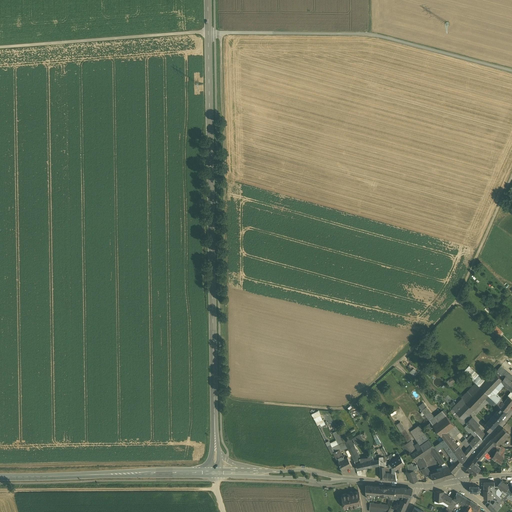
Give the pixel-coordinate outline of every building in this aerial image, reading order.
[(502,332),(496,326),(492,330),(498,336),(502,332)] [(486,381),(469,365),(464,371),(476,383),(480,387),(486,381)] [(508,372),(501,365),(495,372),(502,379),(508,372)] [(486,381),(480,387),(488,394),(501,381),(503,380),(502,379),(495,372),(486,381)] [(511,375),(508,372),(502,379),(503,380),(501,381),(508,387),(511,381),(511,375)] [(452,377),(448,380),(446,382),(451,387),(453,385),(451,383),(454,381),(452,377)] [(476,383),(462,397),(466,402),(480,387),(476,383)] [(480,387),(466,402),(473,409),(474,409),(478,405),(479,404),(485,398),(488,394),(480,387)] [(503,401),(498,396),(497,395),(495,393),(491,397),(493,399),(495,401),(499,405),(502,401),(503,401)] [(511,398),(509,395),(503,402),(503,401),(502,401),(499,405),(501,407),(506,411),(511,403),(511,398)] [(461,406),(456,412),(463,419),(473,409),(466,402),(461,406)] [(461,406),(458,403),(453,408),(456,412),(461,406)] [(434,416),(426,406),(421,410),(429,420),(434,416)] [(501,407),(495,414),(501,419),(507,412),(506,411),(501,407)] [(473,409),(463,419),(466,422),(471,418),(477,412),(474,409),(473,409)] [(434,416),(429,420),(431,423),(433,426),(446,415),(442,410),(434,416)] [(320,412),(313,415),(317,425),(324,422),(320,412)] [(463,419),(456,412),(454,414),(464,426),(467,424),(466,422),(463,419)] [(495,414),(487,423),(493,428),(499,422),(501,419),(495,414)] [(446,415),(433,426),(440,434),(441,436),(446,432),(451,428),(454,425),(446,415)] [(479,426),(471,418),(466,422),(467,424),(472,429),(475,432),(480,427),(479,425),(479,426)] [(411,441),(400,423),(396,425),(408,443),(411,441)] [(433,426),(431,423),(427,426),(432,433),(434,432),(437,436),(438,435),(440,434),(433,426)] [(493,428),(487,423),(482,429),(487,435),(493,428)] [(463,435),(454,425),(451,428),(459,438),(463,435)] [(420,426),(411,433),(420,446),(430,440),(420,426)] [(482,429),(480,427),(475,432),(483,440),(487,435),(482,429)] [(503,428),(492,439),(496,444),(498,445),(498,444),(509,433),(503,428)] [(473,434),(475,436),(471,439),(472,440),(470,442),(469,442),(475,448),(478,446),(483,440),(475,432),(472,429),(470,431),(473,434)] [(335,432),(333,433),(338,444),(344,441),(339,430),(335,432)] [(357,436),(354,437),(352,438),(355,443),(353,444),(354,446),(364,441),(363,438),(359,439),(357,436)] [(453,440),(449,436),(444,439),(446,442),(450,448),(452,450),(453,450),(458,446),(459,446),(454,440),(453,440)] [(350,438),(344,441),(355,463),(361,462),(359,459),(360,458),(354,446),(353,444),(350,438)] [(469,447),(464,453),(467,457),(472,451),(475,448),(471,444),(469,442),(466,439),(464,442),(469,447)] [(492,439),(483,449),(486,452),(493,445),(494,444),(495,445),(496,444),(492,439)] [(421,447),(412,454),(416,460),(422,456),(431,449),(435,447),(430,440),(420,446),(421,447)] [(344,441),(338,444),(341,451),(347,448),(344,441)] [(446,442),(439,446),(444,452),(447,450),(450,448),(446,442)] [(464,453),(458,446),(453,450),(462,461),(467,457),(464,453)] [(452,450),(450,448),(447,450),(454,460),(456,461),(458,459),(458,458),(452,450)] [(479,453),(472,462),(476,465),(482,456),(486,452),(483,449),(479,453)] [(504,455),(498,451),(499,450),(497,449),(492,457),(501,464),(502,463),(504,455)] [(342,455),(340,450),(337,451),(336,452),(334,453),(338,462),(338,461),(346,458),(344,455),(342,455)] [(440,455),(438,451),(434,454),(438,459),(439,461),(441,464),(445,461),(441,455),(440,455)] [(401,456),(391,462),(393,465),(393,466),(395,469),(405,463),(401,456)] [(346,458),(338,461),(342,470),(352,465),(348,457),(346,458)] [(423,459),(417,462),(421,469),(426,466),(427,466),(425,463),(423,459)] [(456,461),(449,467),(453,473),(462,463),(458,459),(456,461)] [(361,462),(355,463),(357,470),(360,469),(372,466),(371,461),(371,460),(364,461),(363,462),(361,462)] [(476,465),(472,462),(467,468),(475,474),(480,468),(476,465)] [(384,466),(380,466),(380,478),(388,479),(388,472),(385,472),(385,471),(384,471),(384,466)] [(426,466),(421,469),(426,476),(431,474),(431,473),(427,474),(426,466)] [(447,468),(441,470),(444,479),(455,475),(453,473),(449,467),(447,468)] [(441,470),(431,473),(431,474),(434,482),(444,479),(441,470)] [(416,481),(413,471),(409,472),(409,473),(408,474),(410,482),(412,483),(416,481)] [(392,473),(388,472),(388,479),(397,480),(395,473),(392,473)] [(509,487),(501,481),(498,485),(503,489),(502,490),(503,491),(505,492),(506,491),(509,487)] [(494,482),(484,482),(484,489),(491,489),(491,490),(494,490),(494,489),(494,486),(495,486),(494,482)] [(396,488),(366,485),(365,485),(366,496),(367,498),(372,499),(372,494),(390,495),(390,498),(393,498),(393,497),(394,495),(396,488)] [(413,489),(404,488),(400,488),(399,495),(403,495),(406,496),(411,496),(413,489)] [(491,489),(484,489),(484,498),(491,498),(491,500),(492,500),(493,493),(491,493),(491,490),(491,489)] [(354,493),(352,493),(350,491),(349,493),(349,494),(346,494),(346,493),(342,494),(345,506),(348,506),(348,507),(349,508),(357,506),(358,505),(358,504),(361,503),(358,491),(354,492),(354,493)] [(450,496),(444,493),(444,491),(435,491),(435,501),(443,501),(446,503),(450,496)] [(471,501),(457,493),(453,499),(457,501),(463,505),(464,503),(468,505),(471,501)] [(388,505),(370,503),(369,511),(374,511),(387,511),(390,507),(391,504),(393,498),(390,498),(388,505)] [(457,501),(453,499),(446,509),(451,511),(454,507),(453,506),(457,501)] [(404,501),(401,500),(397,508),(400,509),(404,511),(408,503),(404,501)] [(481,507),(471,501),(468,505),(465,511),(466,511),(469,511),(471,509),(474,511),(475,510),(477,511),(478,511),(479,510),(481,507)] [(498,503),(495,502),(492,506),(497,511),(501,506),(498,503)]
